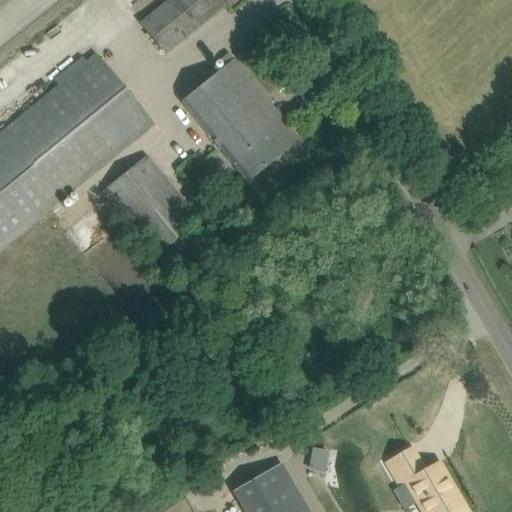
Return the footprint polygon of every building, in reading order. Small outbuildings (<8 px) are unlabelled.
[(169,0),(141,23),(166,53),(224,6),(219,0),(169,0)] [(0,248),(153,127),(99,55),(0,134),(0,248)] [(246,182),(298,140),(234,62),(182,105),(246,182)] [(154,257),(198,221),(147,158),(103,193),(154,257)] [(406,481),(423,511),(466,511),(438,463),(424,471),(410,449),(387,462),(400,485),(406,481)] [(246,511),(306,511),(278,462),(233,489),(246,511)] [(42,488),(54,477),(46,468),(34,479),(42,488)]
